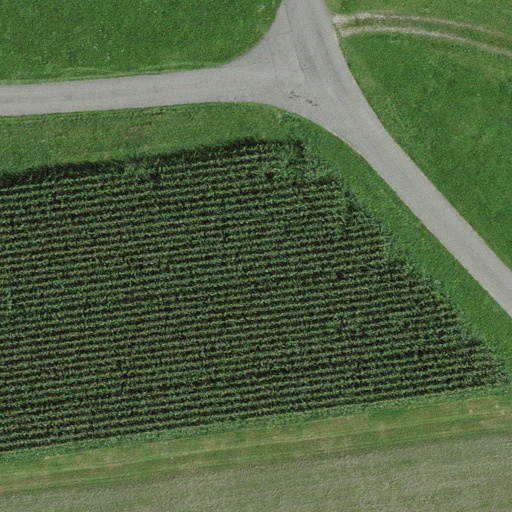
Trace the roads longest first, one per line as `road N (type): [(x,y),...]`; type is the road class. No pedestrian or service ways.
road 1 (unclassified): [(309,77),(0,103)]
road 2 (unclassified): [(309,77),(511,288)]
